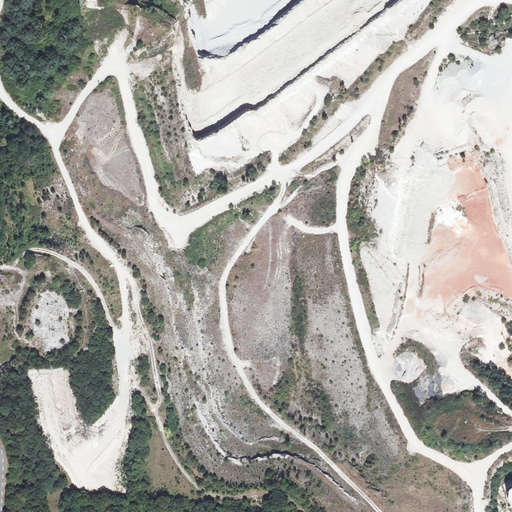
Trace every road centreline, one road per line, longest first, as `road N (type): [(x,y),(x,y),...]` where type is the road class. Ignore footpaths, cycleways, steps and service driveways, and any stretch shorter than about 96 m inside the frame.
road 1 (track): [(487,0),(400,67),(335,138),(189,224),(159,214),(115,70),(98,77),(65,125),(52,130)]
road 2 (track): [(474,477),(412,439),(377,370),(354,292),(342,191),(382,89)]
road 3 (track): [(287,172),(274,207),(226,274),(231,346),(254,398),(378,511)]
road 4 (track): [(250,495),(203,491),(166,446),(89,276),(42,251),(0,267)]
road 5 (track): [(52,130),(85,222),(120,274),(126,330),(114,333)]
